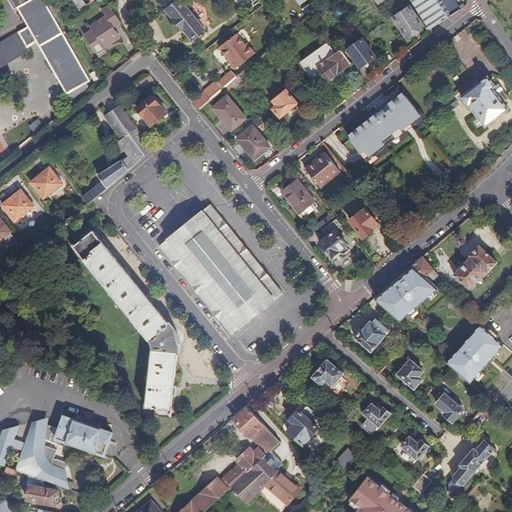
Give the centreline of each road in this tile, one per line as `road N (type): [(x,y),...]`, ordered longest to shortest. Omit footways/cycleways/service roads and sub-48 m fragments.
road 1 (residential): [(253,382),(117,208),(128,187),(199,126)]
road 2 (residential): [(249,189),(483,6)]
road 3 (residential): [(183,105),(143,61),(0,175)]
road 4 (residential): [(253,382),(105,511)]
road 5 (residential): [(492,190),(465,203),(344,308)]
road 6 (residential): [(249,189),(344,308)]
